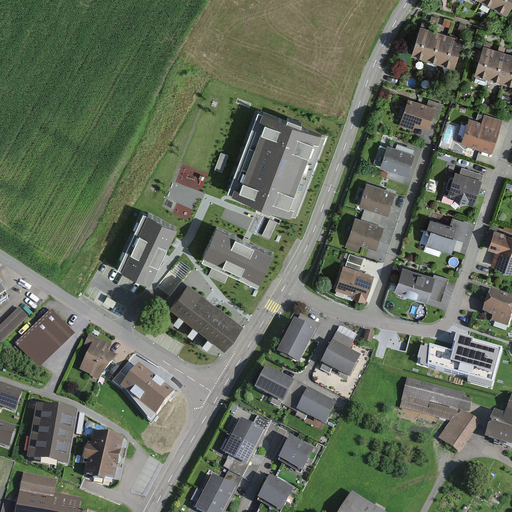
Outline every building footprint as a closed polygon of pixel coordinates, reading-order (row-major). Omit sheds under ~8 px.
[(511,0),(495,0),(491,8),(503,15),(511,0)] [(411,55),(424,59),(433,31),(419,27),(411,55)] [(424,59),(438,63),(446,35),(433,31),(424,59)] [(438,63),(451,67),(459,39),(446,35),(438,63)] [(473,75),(486,79),(494,51),(481,47),(473,75)] [(486,79),(499,83),(508,54),(494,51),(486,79)] [(499,83),(511,86),(511,55),(508,54),(499,83)] [(416,126),(428,130),(432,118),(437,119),(442,104),(429,99),(427,105),(409,98),(399,126),(414,131),(416,126)] [(470,117),(460,143),(491,154),(504,119),(484,112),(481,121),(470,117)] [(328,137),(261,113),(230,193),(298,217),(328,137)] [(380,167),(406,175),(411,161),(414,153),(388,144),(380,167)] [(454,170),(446,196),(474,205),(482,179),(454,170)] [(378,224),(382,213),(386,215),(389,207),(394,192),(367,183),(359,206),(364,208),(360,218),(378,224)] [(179,226),(146,211),(119,266),(152,282),(179,226)] [(358,251),(361,243),(375,249),(381,234),(384,226),(378,224),(360,218),(356,216),(345,246),(358,251)] [(430,218),(422,244),(451,253),(456,239),(465,242),(471,223),(451,216),(449,223),(430,218)] [(276,223),(270,220),(262,236),(269,239),(276,223)] [(275,254),(218,228),(203,260),(260,286),(275,254)] [(511,272),(511,235),(492,229),(486,247),(496,250),(491,266),(511,272)] [(350,297),(365,302),(374,275),(359,270),(363,258),(349,253),(345,265),(343,264),(334,289),(351,295),(350,297)] [(403,266),(394,292),(427,303),(428,298),(440,302),(448,279),(435,274),(434,277),(403,266)] [(240,324),(188,285),(172,307),(223,346),(240,324)] [(511,297),(491,290),(483,313),(492,316),(491,321),(508,327),(511,313),(511,297)] [(108,295),(103,305),(112,310),(117,300),(108,295)] [(18,309),(0,326),(0,344),(27,318),(18,309)] [(73,335),(49,310),(13,344),(36,369),(73,335)] [(295,321),(278,353),(298,364),(315,332),(295,321)] [(111,346),(90,334),(84,345),(90,347),(79,370),(92,375),(91,377),(99,381),(117,357),(108,352),(111,346)] [(452,352),(425,345),(424,348),(421,347),(418,359),(421,360),(420,363),(467,377),(466,381),(490,388),(502,349),(464,338),(457,336),(452,352)] [(360,357),(332,342),(321,363),(349,378),(360,357)] [(123,398),(147,416),(171,383),(156,372),(152,378),(143,372),(141,373),(130,365),(112,388),(124,397),(123,398)] [(255,391),(281,405),(293,383),(267,369),(255,391)] [(466,395),(408,379),(402,408),(451,421),(459,410),(469,413),(473,401),(465,399),(466,395)] [(23,392),(0,384),(0,408),(16,414),(23,392)] [(296,411),(325,426),(336,405),(307,390),(296,411)] [(68,466),(78,413),(37,405),(27,459),(68,466)] [(451,421),(439,438),(459,452),(479,424),(459,410),(451,421)] [(511,416),(495,411),(485,439),(500,444),(511,448),(511,416)] [(262,431),(239,419),(222,453),(245,465),(262,431)] [(16,429),(0,423),(0,445),(9,449),(16,429)] [(95,435),(86,477),(115,482),(124,440),(95,435)] [(299,474),(311,451),(288,439),(277,462),(299,474)] [(23,474),(15,511),(79,511),(82,500),(55,494),(58,480),(23,474)] [(221,511),(233,490),(210,478),(194,511),(196,511),(221,511)] [(279,511),(291,491),(269,480),(257,503),(275,511),(279,511)] [(379,511),(352,494),(340,511),(379,511)]
